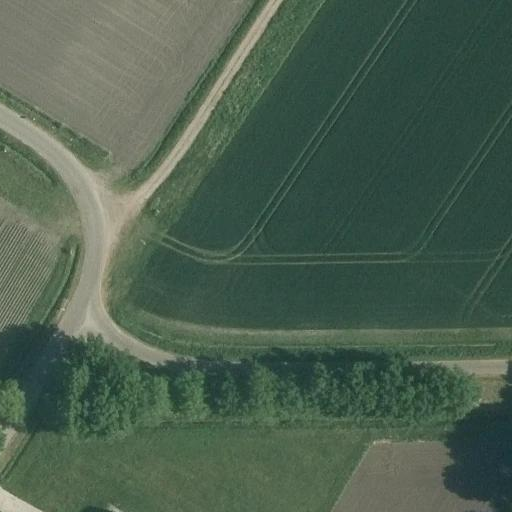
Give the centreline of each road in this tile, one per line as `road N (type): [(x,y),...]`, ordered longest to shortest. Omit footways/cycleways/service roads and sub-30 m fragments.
road 1 (unclassified): [(77,314),(143,358),(204,372),(511,368)]
road 2 (track): [(91,226),(129,216),(273,0)]
road 3 (tertiary): [(77,314),(96,258),(85,193),(43,140),(0,113)]
road 4 (tertiary): [(0,443),(77,314)]
